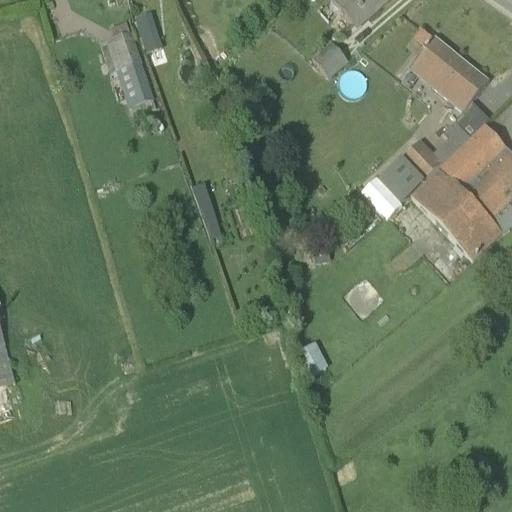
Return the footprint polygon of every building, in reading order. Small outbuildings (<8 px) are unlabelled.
[(331,0),(329,2),(355,33),(392,0),(331,0)] [(106,47),(130,113),(157,103),(133,37),(106,47)] [(432,43),(407,73),(463,118),(487,87),(464,69),(461,73),(451,65),(455,61),(432,43)] [(330,45),(311,61),(320,73),(328,83),(347,66),(330,45)] [(433,158),(442,168),(469,143),(454,127),(442,139),(447,144),(433,158)] [(511,160),(484,130),(469,143),(442,168),(423,187),(410,200),(472,267),(501,239),(502,240),(511,231),(511,160)] [(420,144),(400,162),(411,175),(423,187),(442,168),(433,158),(420,144)] [(511,253),(501,262),(511,276),(511,275),(511,253)] [(0,393),(16,389),(0,326),(0,393)] [(297,357),(311,381),(330,370),(316,346),(297,357)]
